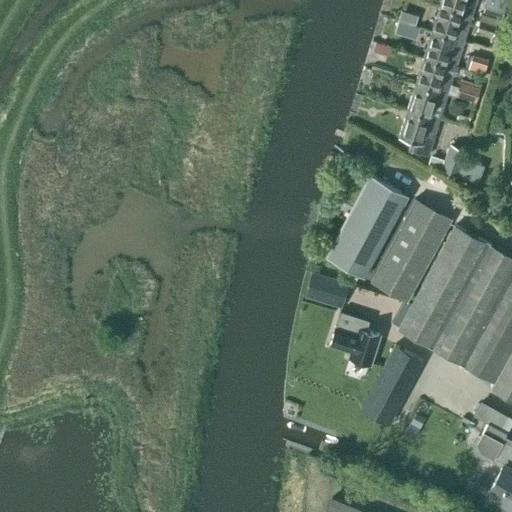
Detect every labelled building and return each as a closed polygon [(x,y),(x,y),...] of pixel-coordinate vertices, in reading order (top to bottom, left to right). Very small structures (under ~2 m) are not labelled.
[(440,0),(439,5),(463,11),(465,4),(474,7),(475,0),(440,0)] [(485,0),(482,11),(502,17),(507,0),(485,0)] [(462,13),(463,11),(439,5),(431,30),(454,38),(457,30),(466,33),(471,16),(462,13)] [(480,18),(476,30),(492,35),(496,23),(490,21),(485,20),(480,18)] [(398,20),(394,32),(409,37),(413,25),(410,24),(407,23),(398,20)] [(452,45),(454,38),(431,30),(423,56),(446,64),(447,63),(456,65),(461,48),(452,45)] [(472,54),(468,68),(478,71),(483,73),(488,59),(483,58),(478,56),(472,54)] [(446,64),(423,56),(415,83),(438,90),(447,92),(453,74),(444,71),(446,64)] [(459,81),(455,95),(476,101),(480,87),(459,81)] [(436,98),(438,90),(415,83),(407,109),(430,115),(431,115),(439,118),(445,100),(436,98)] [(437,126),(428,124),(430,115),(407,109),(398,136),(409,139),(406,148),(428,155),(437,126)] [(457,113),(455,120),(467,123),(469,117),(463,115),(461,114),(457,113)] [(466,149),(450,143),(440,170),(456,176),(466,149)] [(346,223),(327,258),(364,278),(405,202),(397,198),(401,191),(372,175),(354,209),(359,212),(352,226),(346,223)] [(417,200),(373,281),(407,299),(450,217),(417,200)] [(511,255),(455,224),(398,329),(493,383),(490,388),(511,400),(511,255)] [(336,294),(343,296),(347,282),(314,272),(306,298),(332,306),(336,294)] [(359,328),(353,326),(354,323),(340,317),(331,345),(351,351),(350,357),(370,363),(379,335),(359,328)] [(362,408),(389,424),(423,360),(395,345),(362,408)] [(480,399),(473,413),(486,420),(494,407),(480,399)] [(481,429),(475,440),(478,448),(493,457),(491,460),(501,466),(484,497),(511,511),(511,446),(502,441),(507,432),(486,420),(481,429)] [(371,511),(331,495),(323,511),(371,511)]
